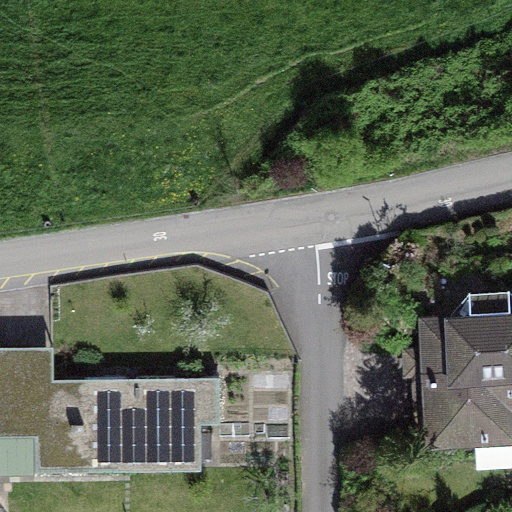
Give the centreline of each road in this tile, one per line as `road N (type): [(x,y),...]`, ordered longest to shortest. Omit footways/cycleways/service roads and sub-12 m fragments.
road 1 (residential): [(304,221),(0,262)]
road 2 (residential): [(327,511),(324,323),(304,221)]
road 3 (residential): [(511,176),(304,221)]
